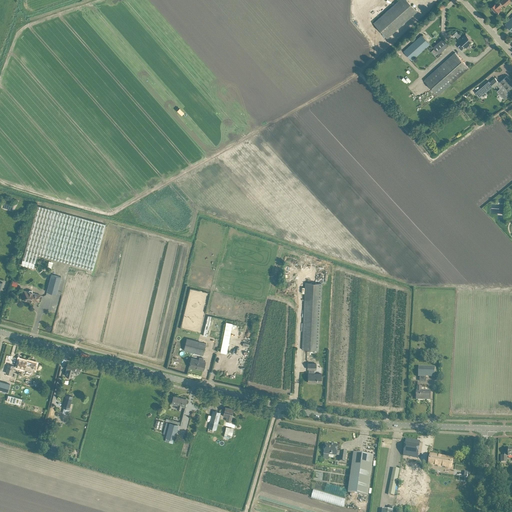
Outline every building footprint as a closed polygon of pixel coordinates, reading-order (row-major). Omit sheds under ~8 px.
[(399,0),(373,23),(376,26),(387,38),(417,11),(406,0),(399,0)] [(499,0),(491,7),(497,13),(501,10),(499,8),(502,5),(499,0)] [(466,34),(459,40),(461,42),(459,43),(460,44),(458,46),(462,50),(465,47),(466,48),(470,44),(469,44),(472,41),(466,34)] [(412,60),(430,44),(422,35),(404,51),(412,60)] [(448,45),(443,38),(434,47),(439,53),(448,45)] [(453,50),(459,55),(462,52),(456,47),(453,50)] [(455,52),(424,79),(438,95),(469,68),(455,52)] [(500,81),(499,82),(497,84),(504,92),(501,95),(504,98),(511,92),(508,90),(511,86),(511,83),(510,81),(510,80),(507,76),(500,81)] [(497,84),(499,82),(495,78),(490,82),(489,81),(475,92),(477,94),(480,92),(482,94),(493,85),(494,87),(497,84)] [(105,224),(37,205),(21,265),(33,268),(37,254),(93,270),(105,224)] [(70,269),(68,279),(86,284),(89,274),(70,269)] [(51,274),(47,291),(56,294),(61,277),(51,274)] [(319,350),(321,299),(322,283),(305,283),(305,298),(302,349),(310,349),(310,352),(314,352),(315,350),(319,350)] [(39,301),(41,295),(33,293),(32,292),(33,291),(32,290),(30,289),(29,290),(29,291),(27,291),(24,290),(22,299),(34,303),(35,300),(39,301)] [(212,317),(208,316),(203,336),(207,337),(212,317)] [(206,343),(187,338),(184,350),(203,355),(206,343)] [(189,366),(203,370),(205,361),(203,360),(203,358),(199,357),(199,359),(191,358),(190,361),(189,362),(190,362),(189,366)] [(36,363),(19,358),(17,367),(25,369),(25,368),(34,371),(36,363)] [(77,365),(77,364),(76,364),(76,365),(68,363),(66,369),(67,370),(65,375),(72,377),(73,373),(74,373),(74,372),(75,370),(79,371),(80,371),(80,370),(80,369),(80,368),(79,367),(79,366),(78,365),(77,365)] [(308,373),(308,382),(314,383),(314,381),(321,382),(321,374),(314,373),(314,369),(316,369),(316,364),(308,363),(308,369),(309,369),(309,373),(308,373)] [(14,366),(8,364),(6,373),(11,374),(14,366)] [(436,377),(436,367),(419,367),(419,376),(436,377)] [(10,384),(0,380),(0,389),(8,392),(10,384)] [(417,390),(416,400),(430,400),(430,391),(421,391),(422,386),(418,386),(418,390),(417,390)] [(62,413),(67,414),(68,409),(69,409),(73,396),(66,394),(62,407),(64,408),(62,413)] [(8,395),(7,401),(23,405),(25,400),(8,395)] [(171,403),(177,405),(176,409),(181,410),(182,406),(185,407),(187,399),(173,396),(171,403)] [(224,412),(223,416),(228,417),(227,421),(231,422),(233,414),(232,413),(233,409),(225,407),(224,412)] [(213,410),(210,422),(217,424),(220,412),(213,410)] [(198,420),(192,418),(189,430),(195,432),(198,420)] [(178,425),(170,423),(167,434),(165,441),(173,443),(174,438),(178,425)] [(226,427),(224,437),(231,439),(233,429),(226,427)] [(420,442),(406,439),(403,455),(417,458),(420,442)] [(330,445),(325,444),(324,448),(323,447),(323,450),(324,450),(323,459),(324,459),(323,459),(324,453),(329,454),(328,455),(336,456),(336,454),(340,455),(339,461),(345,462),(346,452),(341,451),(340,452),(337,451),(337,445),(330,444),(330,445)] [(511,448),(508,449),(508,452),(505,452),(505,456),(501,456),(501,462),(507,462),(507,456),(511,456),(511,448)] [(373,456),(353,453),(348,493),(367,495),(373,456)] [(429,465),(439,467),(438,469),(451,471),(451,469),(453,459),(430,455),(429,465)] [(394,496),(399,470),(394,468),(388,495),(394,496)]
